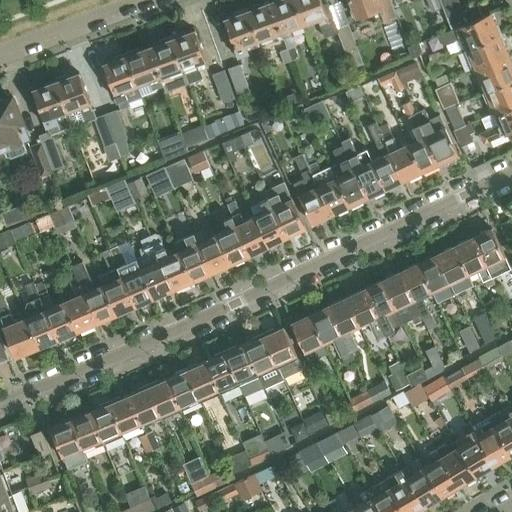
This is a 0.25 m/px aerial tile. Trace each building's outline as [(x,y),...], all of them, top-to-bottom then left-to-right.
[(297,0),(277,0),(272,2),(285,38),(294,34),(292,29),(306,23),(297,0)] [(322,0),(297,0),(306,23),(318,19),(325,37),(339,32),(352,68),(364,63),(349,24),(339,28),(330,5),(325,7),(322,0)] [(351,0),(352,3),(349,4),(354,16),(357,15),(357,16),(379,8),(385,23),(398,18),(391,0),(351,0)] [(439,0),(427,0),(432,11),(442,7),(439,0)] [(481,5),(465,11),(460,0),(441,0),(453,30),(485,16),(481,5)] [(272,2),(250,10),(261,40),(274,35),(277,41),(285,38),(272,2)] [(246,45),(261,40),(250,10),(226,19),(240,55),(249,51),(246,45)] [(466,49),(501,34),(498,25),(495,24),(490,13),(485,16),(453,30),(439,36),(443,45),(461,37),(466,49)] [(196,30),(173,38),(184,68),(197,63),(200,69),(209,66),(196,30)] [(501,34),(466,49),(475,71),(509,56),(504,45),(505,43),(501,34)] [(173,38),(151,47),(164,82),(174,79),(172,73),(184,68),(173,38)] [(414,59),(421,56),(424,49),(422,43),(409,48),(414,59)] [(293,60),(301,57),(297,46),(289,49),(293,60)] [(151,47),(128,55),(139,85),(152,80),(154,86),(164,82),(151,47)] [(289,49),(282,52),(286,63),(293,60),(289,49)] [(129,101),(143,96),(139,85),(128,55),(104,64),(121,109),(130,105),(129,101)] [(511,63),(509,56),(475,71),(484,92),(511,79),(511,63)] [(398,71),(402,80),(404,83),(422,74),(417,62),(398,71)] [(230,68),(241,96),(252,91),(242,64),(230,68)] [(225,101),(236,97),(226,70),(215,74),(225,101)] [(388,87),(402,80),(398,71),(383,78),(388,87)] [(79,73),(57,81),(74,126),(93,119),(103,144),(114,140),(120,157),(127,154),(125,136),(126,136),(116,110),(96,118),(79,73)] [(436,80),(439,87),(450,82),(447,75),(436,80)] [(511,79),(484,92),(494,113),(511,104),(511,79)] [(74,126),(57,81),(35,90),(48,125),(57,122),(60,131),(74,126)] [(454,91),(450,82),(439,87),(443,95),(454,91)] [(347,94),(351,102),(365,96),(361,87),(347,94)] [(0,99),(0,139),(2,146),(7,157),(27,149),(25,143),(29,141),(18,113),(21,112),(18,105),(14,106),(11,99),(4,101),(3,99),(0,99)] [(422,123),(418,113),(412,101),(404,105),(420,138),(410,143),(424,172),(441,164),(422,123)] [(308,117),(321,111),(318,103),(305,109),(308,117)] [(511,104),(494,113),(482,118),(487,130),(480,133),(484,142),(511,130),(511,104)] [(243,109),(217,119),(222,132),(248,122),(243,109)] [(418,113),(422,123),(441,164),(460,155),(447,126),(436,131),(426,109),(418,113)] [(460,110),(453,113),(459,128),(467,125),(460,110)] [(276,117),(280,125),(289,121),(285,113),(276,117)] [(405,181),(380,127),(377,122),(370,126),(383,155),(374,160),(387,189),(405,181)] [(380,127),(405,181),(424,172),(410,143),(400,148),(389,123),(380,127)] [(222,133),(218,124),(208,128),(212,137),(222,133)] [(456,130),(455,130),(462,147),(473,142),(466,126),(456,130)] [(189,147),(210,138),(206,128),(184,137),(189,147)] [(41,136),(43,142),(54,171),(65,166),(52,132),(41,136)] [(235,153),(246,147),(241,136),(224,144),(232,163),(238,161),(235,153)] [(342,141),(344,145),(369,198),(387,189),(374,160),(364,165),(351,137),(342,141)] [(43,142),(31,147),(42,177),(54,172),(54,171),(43,142)] [(351,206),(369,198),(344,145),(336,149),(342,161),(332,166),(337,177),(351,206)] [(487,149),(470,156),(475,167),(492,159),(487,149)] [(351,206),(337,177),(332,166),(322,171),(312,150),(304,153),(333,215),(351,206)] [(204,151),(185,159),(192,175),(211,167),(204,151)] [(296,157),(306,178),(295,184),(313,224),(333,215),(304,153),(296,157)] [(187,172),(182,161),(167,168),(172,179),(187,172)] [(149,174),(154,185),(167,179),(163,168),(149,174)] [(264,185),(270,198),(287,236),(292,234),(295,235),(304,231),(303,229),(306,227),(292,199),(283,203),(273,181),(264,185)] [(281,239),(287,236),(270,198),(261,203),(251,208),(255,217),(268,245),(271,244),(273,245),(282,241),(281,239)] [(82,213),(77,204),(70,207),(75,216),(82,213)] [(5,223),(7,227),(30,218),(25,206),(2,216),(5,223)] [(50,216),(55,226),(74,217),(70,207),(50,216)] [(241,213),(233,217),(249,254),(255,252),(258,253),(265,249),(266,246),(268,245),(255,217),(245,222),(241,213)] [(50,216),(37,221),(42,232),(55,226),(50,216)] [(244,257),(249,254),(233,217),(225,220),(229,230),(218,235),(231,263),(233,262),(236,263),(243,259),(244,257)] [(511,242),(511,222),(511,219),(500,224),(509,244),(511,242)] [(31,224),(14,232),(19,244),(36,236),(31,224)] [(492,228),(474,236),(493,277),(501,273),(496,262),(506,257),(492,228)] [(204,230),(196,234),(212,272),(217,269),(220,270),(227,267),(228,264),(231,263),(218,235),(208,239),(204,230)] [(191,281),(193,280),(180,251),(170,256),(159,232),(151,236),(174,288),(179,286),(182,288),(190,284),(191,281)] [(0,242),(3,249),(17,243),(12,233),(0,238),(0,242)] [(206,274),(212,272),(196,234),(187,238),(191,247),(180,251),(193,280),(196,279),(198,280),(205,277),(206,274)] [(139,259),(142,268),(155,297),(158,296),(161,297),(168,294),(168,291),(174,288),(151,236),(142,240),(148,255),(139,259)] [(493,277),(474,236),(456,245),(469,274),(479,269),(485,281),(493,277)] [(155,297),(142,268),(139,259),(127,264),(119,245),(111,249),(136,305),(142,303),(144,304),(152,301),(153,298),(155,297)] [(469,274),(456,245),(438,253),(457,294),(463,306),(469,303),(463,291),(465,290),(460,279),(469,274)] [(115,280),(104,285),(117,314),(119,313),(122,314),(130,310),(130,308),(136,305),(111,249),(103,252),(115,280)] [(438,253),(420,262),(433,291),(443,287),(448,298),(457,294),(438,253)] [(114,315),(117,314),(104,285),(94,289),(92,284),(94,283),(84,261),(73,266),(81,284),(98,322),(104,319),(107,321),(114,318),(114,315)] [(433,291),(420,262),(402,270),(421,311),(424,319),(429,330),(438,326),(424,296),(433,291)] [(402,270),(384,279),(397,308),(406,304),(415,323),(424,319),(421,311),(402,270)] [(397,308),(384,279),(366,287),(388,336),(392,345),(401,341),(387,313),(397,308)] [(76,331),(78,330),(66,301),(55,306),(51,297),(45,284),(41,282),(36,285),(59,338),(64,336),(67,337),(75,334),(76,331)] [(25,312),(27,317),(40,346),(43,345),(46,346),(53,343),(54,340),(59,338),(36,285),(35,284),(26,287),(32,301),(29,302),(25,312)] [(98,322),(81,284),(73,288),(77,296),(66,301),(78,330),(80,329),(84,330),(91,327),(92,325),(98,322)] [(366,287),(348,296),(361,325),(370,321),(379,340),(388,336),(366,287)] [(361,325),(348,296),(330,304),(350,350),(358,346),(351,330),(361,325)] [(37,347),(40,346),(27,317),(17,322),(6,297),(0,299),(0,314),(18,355),(26,352),(29,353),(37,350),(37,347)] [(330,304),(312,313),(325,342),(334,338),(346,363),(354,359),(350,350),(330,304)] [(314,347),(325,342),(312,313),(292,322),(317,376),(326,372),(314,347)] [(276,329),(275,328),(264,333),(284,378),(303,370),(284,326),(276,329)] [(254,340),(246,344),(260,375),(265,386),(284,378),(264,333),(253,338),(254,340)] [(469,351),(479,346),(474,336),(464,342),(469,351)] [(0,362),(9,359),(1,339),(0,339),(0,362)] [(511,341),(511,340),(498,347),(503,357),(511,352),(511,341)] [(226,351),(240,384),(260,375),(246,344),(237,347),(237,346),(226,351)] [(497,349),(486,354),(490,362),(501,356),(497,349)] [(207,362),(221,392),(240,384),(226,351),(215,355),(216,358),(207,362)] [(483,366),(480,359),(466,366),(470,373),(483,366)] [(198,363),(187,368),(201,401),(221,392),(207,362),(199,365),(198,363)] [(425,370),(429,378),(443,371),(439,363),(425,370)] [(169,378),(182,409),(201,401),(187,368),(176,373),(177,375),(169,378)] [(463,369),(445,378),(451,387),(468,378),(463,369)] [(398,392),(412,386),(407,375),(393,382),(398,392)] [(443,376),(433,381),(439,390),(448,385),(443,376)] [(160,380),(149,385),(163,418),(182,409),(169,378),(160,382),(160,380)] [(375,403),(393,395),(388,383),(369,391),(375,403)] [(139,391),(130,395),(143,426),(163,418),(149,385),(138,390),(139,391)] [(423,397),(420,390),(409,395),(413,402),(423,397)] [(375,403),(369,391),(351,400),(357,411),(375,403)] [(406,394),(395,400),(401,411),(412,404),(406,394)] [(121,397),(110,401),(124,435),(143,426),(130,395),(122,399),(121,397)] [(100,408),(91,411),(104,443),(124,435),(110,401),(99,406),(100,408)] [(511,414),(508,407),(490,417),(511,454),(511,453),(511,414)] [(388,408),(377,414),(384,425),(394,419),(388,408)] [(82,413),(71,418),(84,452),(104,443),(91,411),(83,415),(82,413)] [(359,423),(364,433),(377,426),(372,416),(359,423)] [(510,455),(511,454),(490,417),(480,423),(473,427),(494,464),(499,461),(502,461),(509,457),(510,455)] [(88,461),(84,452),(71,418),(60,422),(61,424),(52,428),(70,469),(88,461)] [(326,426),(322,418),(313,422),(317,430),(326,426)] [(308,434),(304,426),(295,430),(299,438),(308,434)] [(359,435),(354,426),(338,435),(343,444),(359,435)] [(489,467),(494,464),(473,427),(467,431),(472,438),(460,445),(477,474),(478,473),(481,474),(488,470),(489,467)] [(152,448),(158,445),(151,430),(145,432),(152,448)] [(53,453),(43,431),(31,436),(41,458),(53,453)] [(152,448),(145,432),(140,434),(147,450),(152,448)] [(332,436),(320,443),(326,455),(338,448),(332,436)] [(281,441),(268,446),(272,454),(284,449),(281,441)] [(265,443),(247,451),(252,463),(271,455),(265,443)] [(318,443),(306,450),(311,460),(323,453),(318,443)] [(477,474),(460,445),(449,452),(444,444),(438,448),(460,484),(465,481),(468,482),(475,478),(475,475),(477,474)] [(455,487),(460,484),(438,448),(432,452),(436,460),(425,466),(443,495),(445,494),(447,495),(454,491),(455,487)] [(228,461),(230,466),(233,472),(252,463),(247,451),(228,461)] [(282,463),(286,470),(304,459),(300,452),(282,463)] [(279,473),(275,464),(254,473),(258,482),(279,473)] [(443,495),(425,466),(415,473),(410,465),(403,469),(426,506),(431,502),(433,503),(441,498),(441,496),(443,495)] [(230,466),(212,474),(217,486),(235,477),(233,472),(230,466)] [(420,509),(426,506),(403,469),(386,479),(405,511),(418,511),(419,511),(420,509)] [(0,497),(13,492),(5,471),(0,472),(0,497)] [(254,473),(234,482),(241,497),(260,488),(254,473)] [(43,481),(41,474),(28,479),(30,486),(43,481)] [(192,483),(197,495),(216,487),(210,474),(192,483)] [(51,479),(43,481),(30,486),(33,494),(54,486),(51,479)] [(405,511),(386,479),(369,489),(382,511),(405,511)] [(238,492),(233,483),(215,493),(220,502),(238,492)] [(382,511),(369,489),(362,493),(367,501),(356,507),(358,511),(382,511)] [(0,511),(20,511),(13,492),(0,497),(0,511)] [(215,493),(195,502),(200,511),(220,502),(215,493)] [(132,511),(149,511),(156,509),(152,498),(131,507),(132,511)] [(358,511),(356,507),(347,511),(344,511),(336,498),(329,502),(334,510),(335,511),(358,511)] [(175,511),(187,511),(190,511),(185,501),(173,507),(175,511)]
